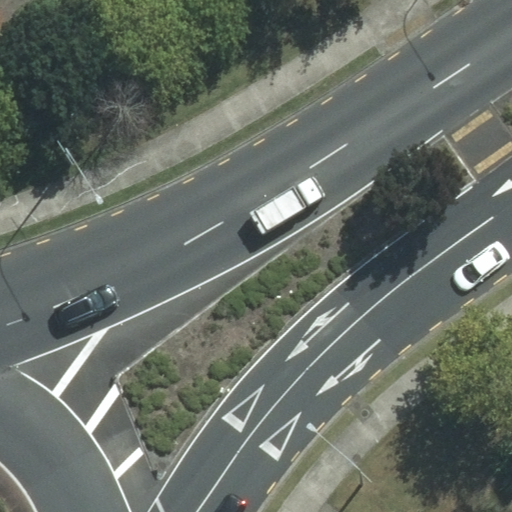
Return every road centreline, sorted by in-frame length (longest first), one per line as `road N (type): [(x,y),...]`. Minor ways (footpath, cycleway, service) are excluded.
road 1 (primary): [(0,314),(308,174),(511,44)]
road 2 (primary): [(511,244),(228,446),(163,511)]
road 3 (primary): [(0,413),(60,475),(74,511)]
